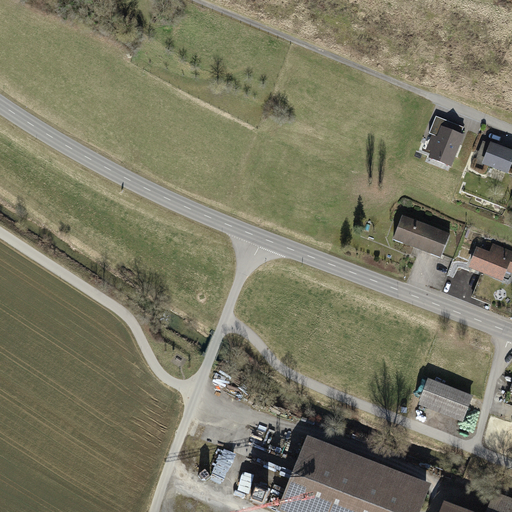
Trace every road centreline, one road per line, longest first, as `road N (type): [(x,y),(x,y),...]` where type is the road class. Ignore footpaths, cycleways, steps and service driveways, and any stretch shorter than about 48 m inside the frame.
road 1 (secondary): [(0,104),(137,184),(255,237),(511,333)]
road 2 (track): [(197,393),(226,316),(290,374),(511,465)]
road 3 (track): [(511,128),(191,0)]
road 4 (track): [(0,229),(117,305),(162,376),(197,393)]
road 5 (track): [(247,411),(434,480),(430,511)]
road 6 (track): [(229,511),(247,411),(197,393)]
road 7 (track): [(157,511),(197,393)]
